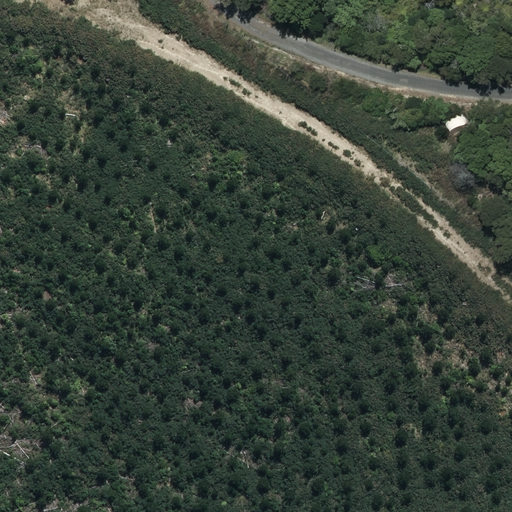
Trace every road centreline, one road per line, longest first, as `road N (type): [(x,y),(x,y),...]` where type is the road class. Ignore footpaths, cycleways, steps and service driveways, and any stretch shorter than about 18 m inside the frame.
road 1 (track): [(225,0),(311,51),(363,70),(511,96)]
road 2 (track): [(48,0),(147,16),(239,11)]
